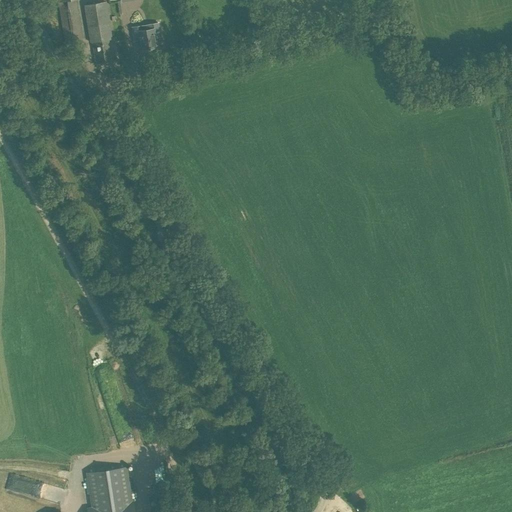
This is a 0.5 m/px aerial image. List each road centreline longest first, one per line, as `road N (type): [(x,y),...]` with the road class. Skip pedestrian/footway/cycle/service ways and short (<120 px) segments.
road 1 (unclassified): [(317,511),(328,493),(110,92),(372,18),(383,0)]
road 2 (track): [(383,4),(415,80),(511,61)]
